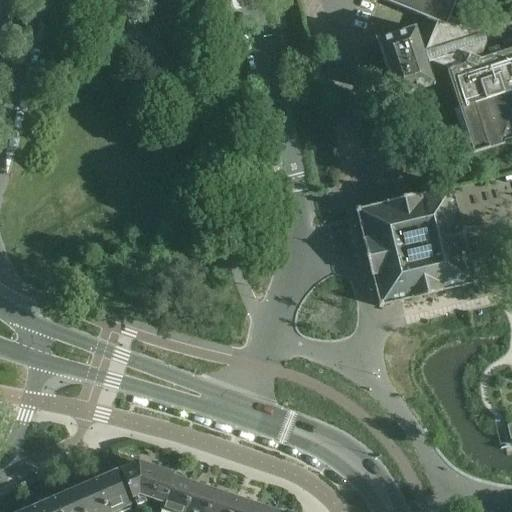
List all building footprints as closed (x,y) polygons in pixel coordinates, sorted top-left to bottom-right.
[(482,148),(508,140),(511,138),(511,50),(479,61),(485,45),(481,32),(449,19),(456,0),(381,0),(381,1),(436,24),(424,53),(424,52),(423,52),(427,63),(428,63),(427,62),(449,70),(461,109),(493,122),(487,136),(482,148)] [(416,29),(383,40),(379,41),(397,98),(434,86),(427,63),(423,52),(416,29)] [(451,187),(355,211),(378,308),(474,284),(451,187)] [(159,473),(137,465),(134,466),(131,465),(124,467),(123,471),(119,472),(131,500),(142,496),(143,499),(163,506),(172,477),(159,473)] [(93,484),(105,511),(115,511),(128,506),(115,474),(113,475),(110,474),(102,477),(102,480),(93,484)] [(163,506),(160,511),(184,511),(192,487),(191,486),(189,483),(183,481),(180,483),(171,480),(173,477),(172,477),(163,506)] [(105,511),(93,484),(92,484),(89,483),(82,486),(81,489),(73,492),(81,511),(105,511)] [(184,511),(207,511),(214,494),(212,494),(211,490),(204,488),(201,490),(192,487),(184,511)] [(56,511),(81,511),(73,492),(72,493),(69,492),(62,495),(61,498),(52,501),(56,511)] [(207,511),(231,511),(235,501),(233,501),(232,497),(226,495),(222,497),(214,494),(207,511)] [(32,511),(56,511),(52,501),(51,502),(48,500),(41,503),(40,506),(32,510),(32,511)] [(231,511),(255,511),(256,508),(255,507),(253,504),(246,502),(244,504),(235,501),(231,511)]
